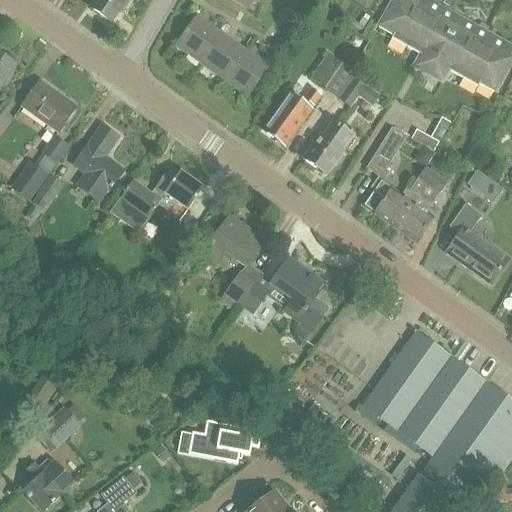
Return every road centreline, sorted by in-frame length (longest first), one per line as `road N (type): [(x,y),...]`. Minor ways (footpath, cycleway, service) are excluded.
road 1 (unclassified): [(511,355),(117,74)]
road 2 (residential): [(324,511),(290,465),(266,466),(209,511)]
road 3 (unclassified): [(117,74),(11,0)]
